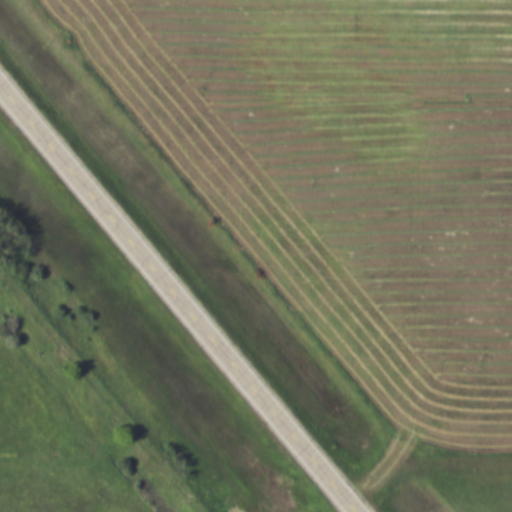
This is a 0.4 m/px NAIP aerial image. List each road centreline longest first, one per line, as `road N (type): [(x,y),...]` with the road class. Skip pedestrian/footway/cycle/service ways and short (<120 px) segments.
road 1 (secondary): [(362,511),(0,79)]
road 2 (track): [(348,495),(412,455),(511,453)]
